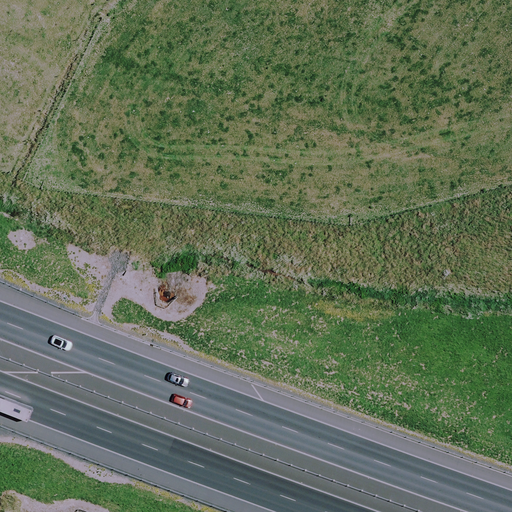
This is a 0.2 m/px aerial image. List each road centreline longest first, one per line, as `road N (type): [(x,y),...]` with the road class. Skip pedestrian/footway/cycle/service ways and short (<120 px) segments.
road 1 (motorway): [(0,314),(511,511)]
road 2 (motorway): [(318,511),(0,388)]
